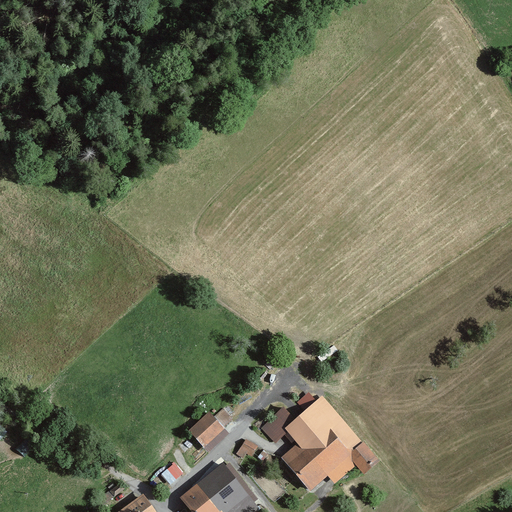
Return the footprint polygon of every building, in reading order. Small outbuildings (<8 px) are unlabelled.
[(383,456),(320,393),(283,429),(300,446),(280,466),(315,501),(352,466),(362,476),(383,456)] [(216,415),(225,423),(237,411),(227,402),(216,415)] [(207,453),(229,433),(207,410),(186,430),(207,453)] [(246,437),(237,452),(248,459),(257,443),(246,437)] [(161,472),(171,483),(185,471),(175,460),(161,472)] [(256,511),(260,509),(221,460),(175,495),(187,511),(256,511)] [(154,511),(140,492),(111,511),(154,511)]
